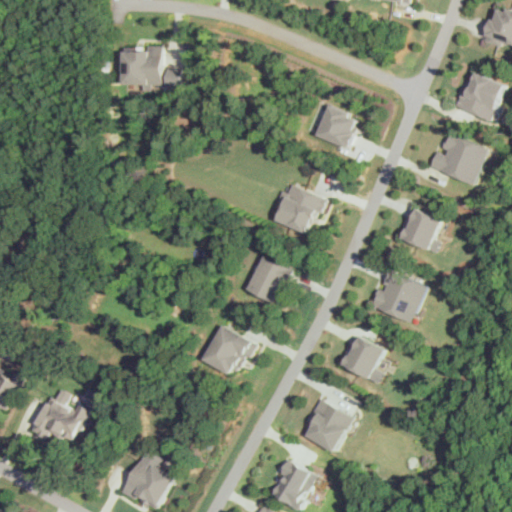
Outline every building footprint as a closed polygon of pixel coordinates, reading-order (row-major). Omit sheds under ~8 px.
[(511,41),(511,6),(504,4),(500,14),(496,13),(488,40),(504,45),(506,39),(511,41)] [(145,87),(166,87),(166,44),(126,44),(126,83),(145,83),(145,87)] [(170,86),(188,86),(187,67),(170,67),(170,86)] [(496,119),(511,83),(481,70),(477,81),(471,77),(460,104),(496,119)] [(353,147),(360,130),(357,129),(362,118),(353,114),(354,112),(334,102),(321,134),(353,147)] [(495,146),(456,129),(447,151),(438,147),(431,164),(480,184),(495,146)] [(291,191),(286,189),(283,197),(288,200),(281,219),(311,231),(317,217),(322,219),(332,197),(295,182),(291,191)] [(437,249),(450,219),(419,205),(406,236),(437,249)] [(301,269),(269,254),(252,288),(285,303),(301,269)] [(416,321),(432,284),(392,268),(386,288),(383,287),(376,304),(416,321)] [(207,359),(235,373),(237,367),(241,370),(245,364),(249,366),(262,343),(227,323),(207,359)] [(347,362),(375,377),(384,382),(390,371),(381,366),(391,348),(363,333),(347,362)] [(0,402),(11,409),(28,377),(17,371),(16,373),(1,365),(0,366),(0,402)] [(37,428),(52,436),(56,429),(79,441),(95,412),(74,401),(78,394),(60,384),(37,428)] [(307,431),(341,450),(359,415),(325,396),(307,431)] [(180,477),(162,466),(167,457),(150,447),(128,490),(161,509),(180,477)] [(295,457),(287,471),(291,473),(280,491),(307,507),(325,475),(295,457)]
